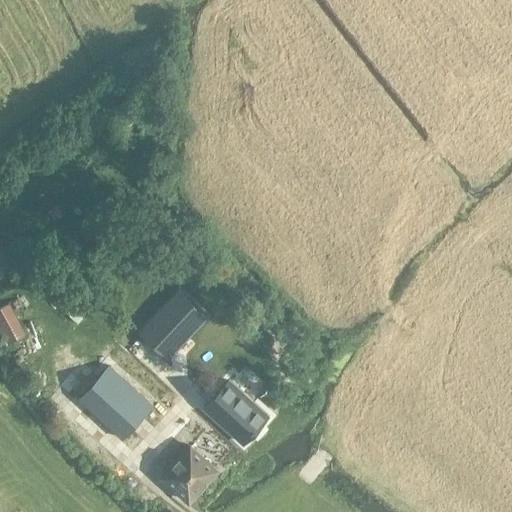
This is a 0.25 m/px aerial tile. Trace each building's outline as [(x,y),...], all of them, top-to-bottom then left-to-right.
[(0,276),(9,272),(0,253),(0,276)] [(82,301),(65,286),(53,300),(71,315),(82,301)] [(138,332),(167,359),(208,315),(179,288),(138,332)] [(22,349),(20,337),(26,335),(10,303),(0,306),(0,328),(7,343),(9,342),(12,350),(18,359),(25,354),(22,349)] [(75,322),(66,331),(95,358),(104,349),(75,322)] [(101,375),(162,429),(193,394),(132,340),(101,375)] [(50,368),(62,388),(84,385),(88,361),(65,349),(50,368)] [(273,408),(281,399),(266,386),(258,395),(273,408)] [(74,420),(118,462),(146,433),(101,391),(74,420)] [(234,398),(209,425),(237,450),(261,423),(234,398)] [(163,476),(189,500),(216,470),(190,446),(163,476)]
